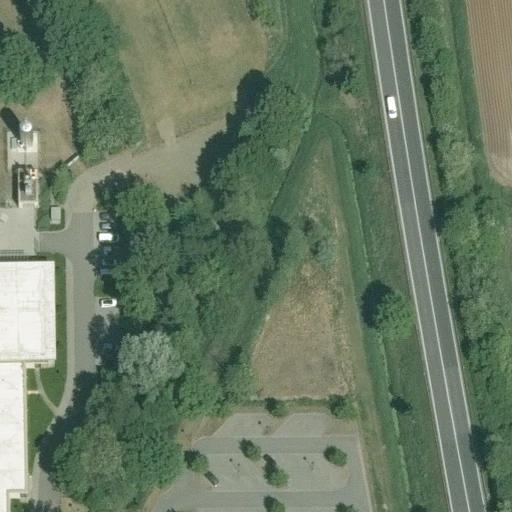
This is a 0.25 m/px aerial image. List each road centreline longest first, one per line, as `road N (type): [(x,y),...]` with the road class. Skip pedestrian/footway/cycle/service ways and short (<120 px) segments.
road 1 (primary): [(469,511),(384,0)]
road 2 (unclassified): [(48,511),(56,455),(83,392),(84,199),(95,187),(230,132)]
